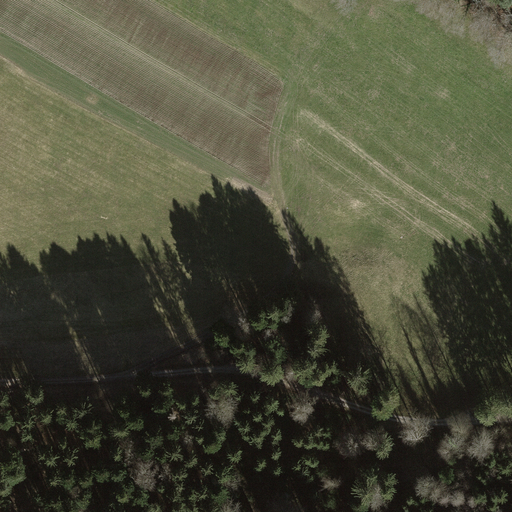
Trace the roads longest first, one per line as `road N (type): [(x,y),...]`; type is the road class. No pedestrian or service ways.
road 1 (track): [(115,377),(220,336),(264,309),(287,274),(294,251),(267,155),(286,80),(322,31)]
road 2 (track): [(115,377),(225,370),(384,419),(511,418)]
